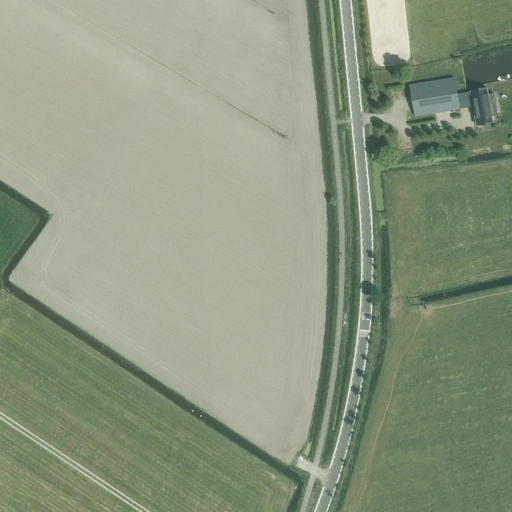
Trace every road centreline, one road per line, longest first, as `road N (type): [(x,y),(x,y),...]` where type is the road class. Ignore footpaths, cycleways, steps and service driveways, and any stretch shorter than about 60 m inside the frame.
road 1 (secondary): [(320,511),(348,423),(364,321),(366,230),(345,0)]
road 2 (track): [(0,415),(145,511)]
